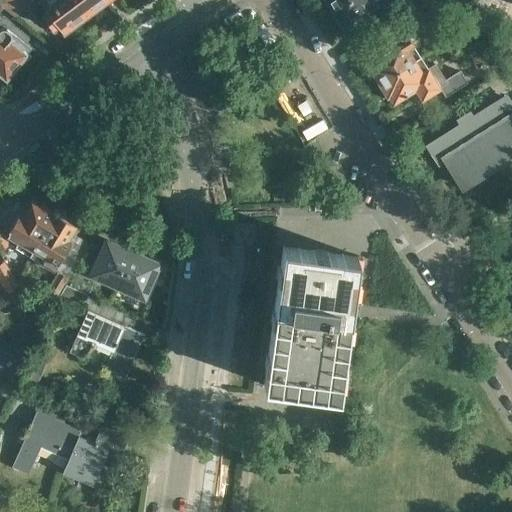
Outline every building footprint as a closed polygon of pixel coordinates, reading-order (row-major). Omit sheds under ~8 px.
[(27,0),(0,0),(0,3),(13,15),(15,17),(28,1),(27,0)] [(85,16),(73,0),(39,0),(40,0),(47,11),(43,15),(52,28),(57,24),(63,32),(85,16)] [(73,0),(85,16),(106,0),(73,0)] [(327,0),(339,19),(345,20),(346,19),(353,30),(374,17),(383,31),(398,21),(384,0),(327,0)] [(412,0),(419,9),(430,1),(431,0),(412,0)] [(411,13),(411,14),(419,27),(439,14),(430,1),(419,9),(411,13)] [(0,69),(6,75),(14,64),(17,66),(31,47),(6,28),(3,27),(2,27),(0,28),(0,69)] [(371,68),(379,81),(420,56),(407,36),(368,60),(372,67),(371,68)] [(483,39),(467,47),(479,71),(495,63),(483,39)] [(467,82),(460,70),(445,79),(435,64),(427,68),(420,56),(379,81),(387,95),(389,94),(393,101),(415,87),(422,97),(439,87),(445,96),(467,82)] [(438,162),(442,159),(444,158),(463,188),(464,187),(462,183),(488,166),(491,170),(492,169),(489,165),(511,151),(511,117),(511,116),(511,115),(511,105),(505,94),(504,94),(506,97),(470,119),(467,114),(460,119),(463,123),(429,145),(427,143),(426,143),(438,162)] [(15,247),(29,255),(54,212),(46,208),(42,210),(30,202),(26,208),(22,206),(7,233),(19,240),(15,247)] [(58,214),(54,212),(29,255),(42,262),(42,263),(54,270),(55,269),(56,270),(41,297),(53,305),(58,296),(65,284),(66,283),(69,277),(83,255),(82,254),(68,246),(74,235),(69,232),(74,224),(70,221),(69,218),(62,214),(58,214)] [(0,226),(0,249),(11,243),(0,226)] [(132,252),(106,241),(98,260),(94,258),(89,270),(93,271),(92,274),(117,285),(132,252)] [(358,256),(283,246),(263,384),(340,395),(358,256)] [(149,282),(158,263),(132,252),(117,285),(143,296),(144,294),(148,295),(153,284),(149,282)] [(4,260),(0,262),(0,277),(8,292),(19,285),(4,260)] [(93,285),(73,276),(69,285),(89,294),(93,285)] [(65,284),(58,296),(82,307),(89,294),(65,284)] [(144,333),(124,325),(97,312),(87,308),(69,350),(83,356),(92,342),(94,343),(95,341),(112,349),(105,366),(125,375),(144,333)] [(23,369),(31,353),(26,348),(8,351),(23,369)] [(8,351),(0,351),(0,366),(15,385),(23,369),(8,351)] [(63,422),(53,418),(36,410),(12,465),(29,472),(41,445),(68,457),(78,433),(80,429),(63,422)] [(63,422),(66,415),(56,411),(53,418),(63,422)] [(68,457),(62,471),(92,483),(96,473),(111,479),(129,437),(102,424),(95,441),(78,433),(68,457)]
